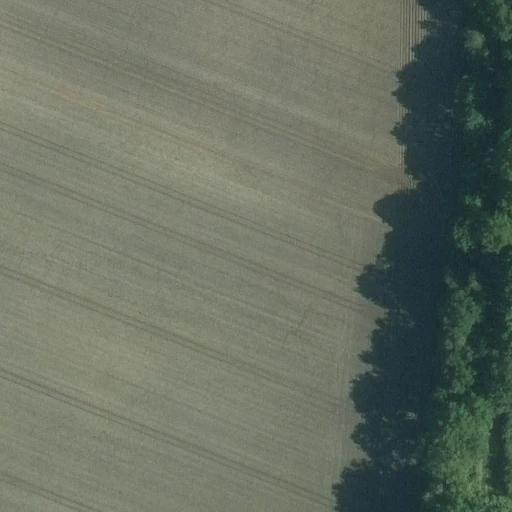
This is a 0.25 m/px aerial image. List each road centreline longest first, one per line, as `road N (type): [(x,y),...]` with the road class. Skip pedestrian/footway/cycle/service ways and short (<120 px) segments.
road 1 (track): [(493,378),(496,0)]
road 2 (track): [(493,378),(492,511)]
